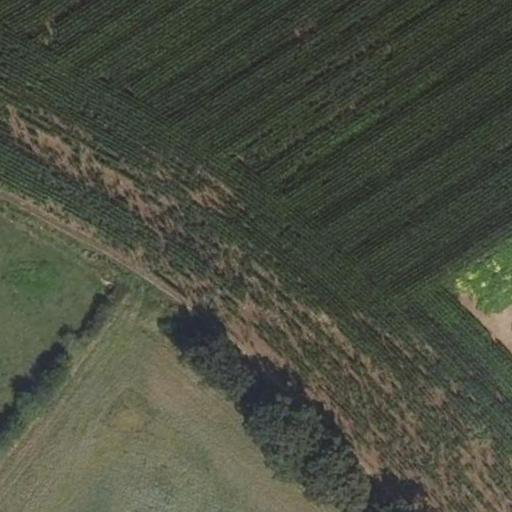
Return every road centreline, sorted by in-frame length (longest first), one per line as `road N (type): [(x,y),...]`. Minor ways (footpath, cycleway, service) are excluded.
road 1 (track): [(381,511),(275,403),(128,281)]
road 2 (track): [(0,202),(128,281)]
